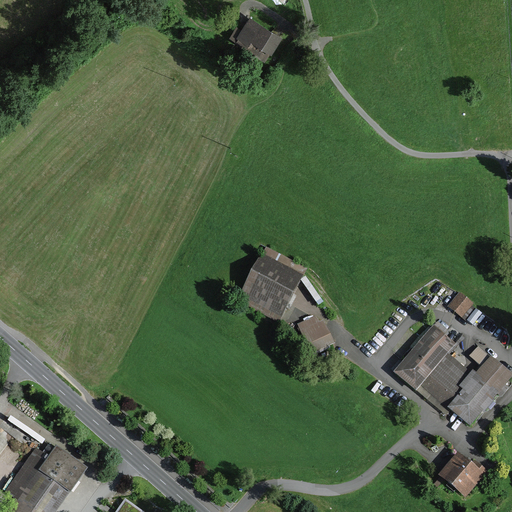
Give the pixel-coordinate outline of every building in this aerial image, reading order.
[(281,39),(250,18),(236,39),(250,48),(253,44),(271,55),(281,39)] [(268,249),(241,301),(282,322),(309,270),(268,249)] [(472,305),(459,294),(448,307),(461,318),(472,305)] [(321,316),(301,325),(312,351),(332,342),(321,316)] [(438,328),(399,373),(419,391),(422,387),(450,354),(458,345),(438,328)] [(476,376),(450,354),(422,387),(472,429),(511,381),(511,374),(492,357),(476,376)] [(14,511),(56,511),(87,469),(57,448),(51,457),(39,449),(8,492),(20,500),(13,510),(14,511)] [(461,453),(442,475),(468,496),(487,473),(461,453)] [(143,511),(127,501),(119,511),(143,511)]
